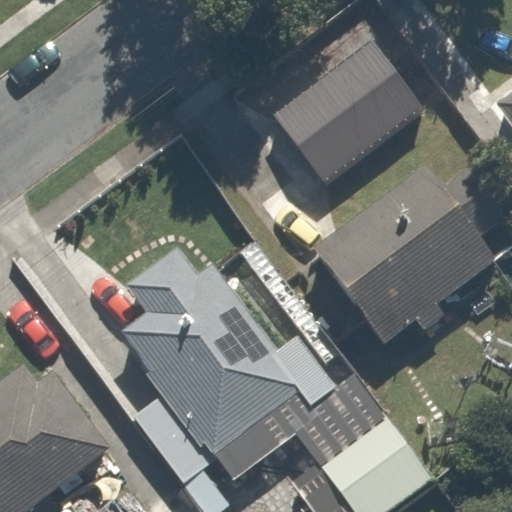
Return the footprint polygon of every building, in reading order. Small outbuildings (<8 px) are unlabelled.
[(511,96),(484,117),(511,157),(511,96)] [(434,178),(305,261),(369,360),(498,277),(434,178)] [(139,326),(113,344),(152,401),(128,418),(173,484),(291,404),(187,252),(120,298),(139,326)] [(0,511),(37,511),(102,468),(36,369),(0,393),(0,511)] [(385,416),(308,470),(337,511),(390,511),(432,483),(385,416)]
